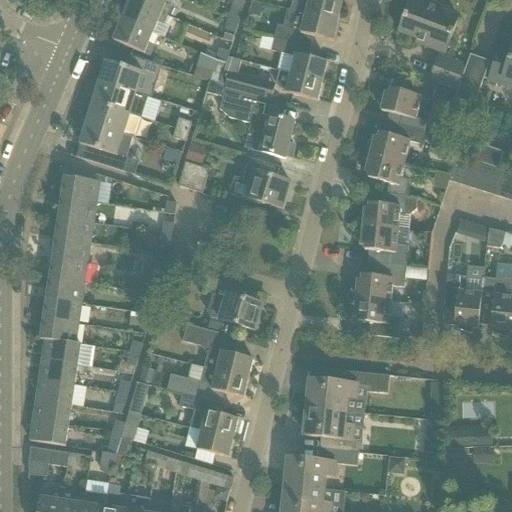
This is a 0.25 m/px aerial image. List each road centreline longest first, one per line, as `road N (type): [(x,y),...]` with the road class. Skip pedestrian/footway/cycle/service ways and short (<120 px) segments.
road 1 (residential): [(241,511),(369,0)]
road 2 (tertiary): [(0,255),(6,206),(58,86)]
